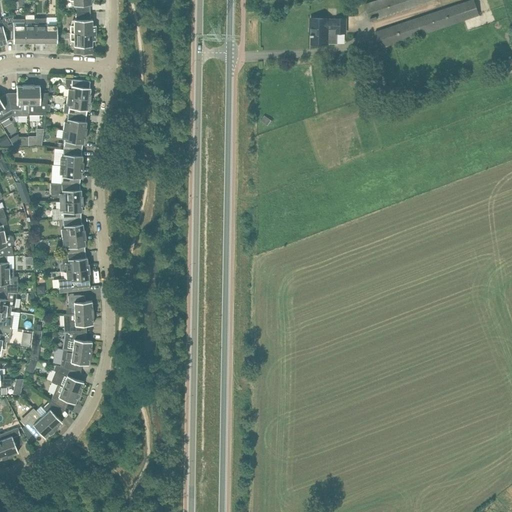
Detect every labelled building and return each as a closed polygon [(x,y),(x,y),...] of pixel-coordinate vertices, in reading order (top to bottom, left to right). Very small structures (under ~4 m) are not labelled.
[(69,0),(72,0),(73,5),(75,5),(76,12),(90,12),(90,4),(92,4),(91,0),(69,0)] [(434,0),(375,0),(364,4),(370,21),(434,0)] [(372,39),(374,43),(378,42),(380,48),(479,15),(474,0),(469,0),(374,32),(376,38),(372,39)] [(76,19),(74,19),(74,25),(70,25),(70,30),(70,33),(96,33),(96,25),(92,25),(92,19),(90,19),(90,12),(76,12),(76,19)] [(0,19),(0,44),(3,44),(3,42),(7,41),(6,37),(13,35),(13,18),(12,18),(12,20),(5,22),(4,19),(0,19)] [(25,24),(25,19),(25,18),(13,18),(13,35),(13,41),(17,41),(17,42),(24,42),(24,24),(25,24)] [(336,18),(336,20),(328,20),(328,18),(311,18),(311,27),(313,28),(312,33),(311,33),(311,35),(312,35),(312,43),(337,43),(337,32),(345,33),(345,18),(336,18)] [(25,19),(25,24),(24,24),(24,42),(31,42),(31,41),(35,41),(35,24),(35,19),(25,19)] [(46,42),(46,24),(35,24),(35,41),(39,41),(39,42),(46,42)] [(57,32),(57,24),(46,24),(46,42),(53,42),(53,41),(57,41),(57,32)] [(90,46),(92,46),(92,40),(96,40),(96,33),(70,33),(70,40),(74,40),(74,46),(76,46),(76,53),(90,53),(90,46)] [(65,78),(65,82),(66,85),(68,88),(67,96),(90,99),(91,94),(90,93),(90,87),(89,87),(90,81),(65,78)] [(16,86),(16,87),(16,97),(8,97),(13,115),(14,116),(28,115),(28,114),(28,85),(22,85),(22,86),(16,86)] [(34,85),(28,85),(28,114),(46,114),(46,110),(47,104),(47,96),(40,96),(40,85),(34,86),(34,85)] [(67,96),(66,104),(64,104),(63,112),(67,113),(86,115),(87,110),(88,110),(89,103),(90,104),(90,99),(67,96)] [(0,122),(13,115),(8,97),(1,101),(0,99),(0,122)] [(86,115),(67,113),(66,122),(64,121),(63,129),(86,132),(87,127),(86,127),(86,121),(85,121),(86,115)] [(86,132),(63,129),(62,137),(64,138),(63,147),(82,149),(82,143),(83,143),(84,137),(85,137),(86,132)] [(82,149),(63,147),(63,157),(60,157),(60,165),(83,166),(83,161),(82,161),(82,155),(81,155),(82,149)] [(83,166),(60,165),(59,173),(62,173),(61,183),(80,183),(80,177),(81,177),(81,171),(83,171),(83,166)] [(61,183),(50,183),(51,194),(59,194),(59,201),(83,200),(82,195),(81,195),(81,189),(80,189),(80,183),(61,183)] [(59,201),(60,209),(52,209),(52,219),(62,219),(81,217),(81,212),(82,212),(81,205),(83,205),(83,200),(59,201)] [(62,219),(64,229),(61,229),(62,237),(85,234),(85,229),(83,229),(83,223),(81,223),(81,217),(62,219)] [(85,234),(62,237),(63,245),(66,244),(67,253),(85,251),(84,245),(85,245),(85,239),(86,239),(85,234)] [(5,236),(5,235),(0,236),(0,255),(7,255),(13,255),(11,246),(14,243),(13,236),(10,235),(5,236)] [(85,251),(67,253),(68,262),(65,262),(66,270),(89,268),(89,263),(87,263),(87,257),(86,257),(85,251)] [(7,255),(0,255),(0,272),(13,273),(13,268),(9,269),(9,262),(7,262),(7,255)] [(88,273),(90,273),(89,268),(66,270),(67,278),(59,279),(60,292),(89,289),(88,279),(89,279),(88,273)] [(13,273),(0,272),(0,290),(17,292),(18,292),(17,286),(18,286),(18,283),(17,283),(17,277),(14,277),(13,273)] [(0,290),(0,308),(11,310),(11,307),(14,307),(17,292),(0,290)] [(71,295),(68,295),(68,307),(74,306),(74,313),(93,312),(93,306),(92,307),(92,301),(81,301),(81,295),(71,295)] [(15,311),(11,310),(0,308),(0,326),(11,328),(13,315),(15,315),(15,311)] [(93,312),(74,313),(63,314),(64,331),(65,331),(69,331),(82,332),(82,325),(93,324),(93,318),(93,312)] [(0,326),(0,343),(6,345),(6,341),(9,342),(11,328),(0,326)] [(65,331),(64,342),(63,349),(91,353),(92,347),(91,347),(92,341),(81,339),(82,332),(69,331),(65,331)] [(23,332),(21,345),(29,346),(31,333),(23,332)] [(91,353),(63,349),(62,355),(60,366),(64,367),(76,370),(77,363),(88,364),(89,358),(90,359),(91,353)] [(62,373),(57,371),(53,381),(57,383),(76,391),(80,393),(82,387),(81,387),(84,382),(73,377),(76,370),(64,367),(62,373)] [(11,378),(4,378),(0,378),(0,389),(0,390),(0,387),(0,385),(11,386),(11,385),(22,384),(22,379),(11,379),(11,378)] [(80,393),(76,391),(57,383),(50,400),(61,407),(65,399),(75,403),(77,398),(78,398),(80,393)] [(61,407),(50,400),(42,408),(46,412),(41,416),(54,430),(58,426),(62,422),(55,413),(61,407)] [(33,408),(27,413),(32,418),(24,425),(33,434),(37,429),(45,438),(49,434),(50,434),(54,430),(41,416),(33,408)] [(18,429),(17,427),(0,433),(0,437),(7,457),(13,455),(13,454),(18,452),(14,442),(22,439),(18,429)]
